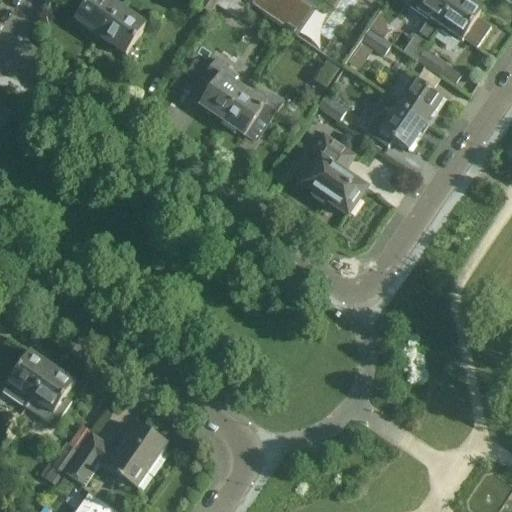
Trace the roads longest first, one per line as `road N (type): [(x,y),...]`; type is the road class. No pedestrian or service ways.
road 1 (residential): [(360,293),(339,288),(0,56)]
road 2 (residential): [(220,511),(242,480),(247,453),(235,433),(0,273)]
road 3 (residential): [(360,293),(376,283),(511,86)]
